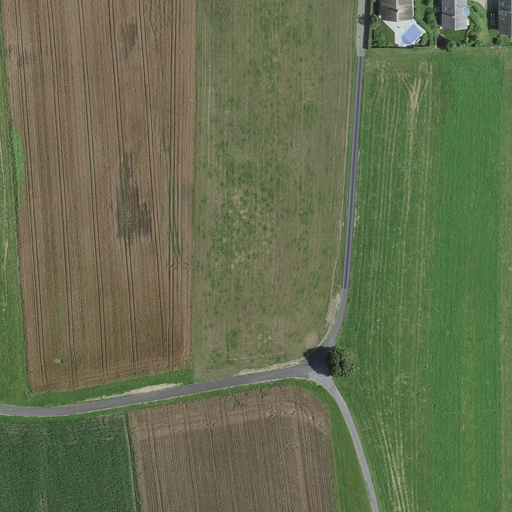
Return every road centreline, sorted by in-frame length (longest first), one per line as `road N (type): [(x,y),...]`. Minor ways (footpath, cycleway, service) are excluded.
road 1 (unclassified): [(320,369),(345,288),(361,49)]
road 2 (unclassified): [(320,369),(73,409),(0,409)]
road 3 (unclassified): [(375,511),(354,433),(320,369)]
